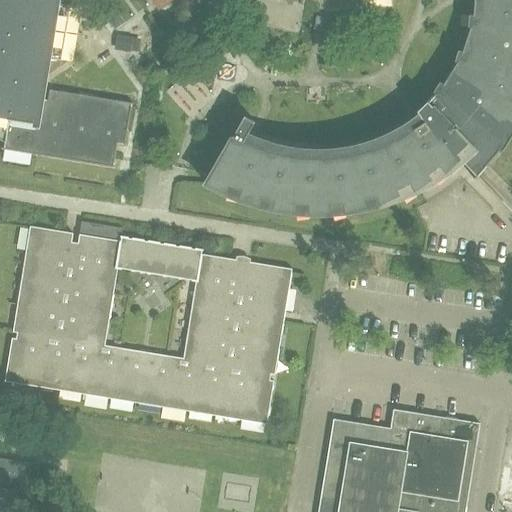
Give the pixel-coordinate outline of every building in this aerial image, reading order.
[(0,0),(0,140),(5,143),(5,144),(4,149),(2,148),(2,149),(115,168),(115,167),(114,167),(116,152),(118,142),(124,143),(125,140),(125,139),(126,131),(127,131),(131,103),(49,90),(47,100),(42,99),(49,57),(61,59),(70,5),(57,3),(57,0),(0,0)] [(511,0),(475,0),(474,16),(470,15),(469,27),(471,28),(463,52),(459,50),(455,62),(457,63),(444,84),(440,82),(434,92),(436,94),(417,112),(420,115),(416,119),(414,121),(404,127),(394,132),(382,138),(373,142),(362,145),(349,148),(339,150),(331,151),(325,151),(316,151),(308,151),(297,150),(290,149),(282,147),(274,145),(266,142),(255,138),(248,135),(256,122),(245,116),(206,184),(227,192),(225,195),(225,197),(260,204),(260,208),(259,208),(259,209),(296,210),(295,214),(295,216),(331,211),(332,215),(331,215),(332,216),(367,206),(368,210),(367,210),(368,212),(401,196),(402,200),(403,201),(418,190),(433,180),(435,184),(436,185),(461,160),(476,176),(474,179),(475,179),(488,164),(499,152),(502,153),(511,137),(511,0)] [(120,36),(118,49),(129,51),(131,38),(120,36)] [(203,251),(203,250),(120,237),(122,229),(81,223),(77,245),(71,244),(72,234),(29,228),(13,333),(17,334),(16,340),(12,339),(5,383),(267,424),(274,381),(269,380),(270,374),(275,375),(291,269),(249,263),(248,268),(234,266),(235,260),(201,255),(201,251),(203,251)] [(411,432),(414,413),(394,410),(391,429),(411,432)] [(411,432),(391,429),(334,419),(318,511),(456,511),(468,443),(477,444),(480,424),(414,413),(411,432)] [(0,511),(31,511),(39,463),(0,456),(0,511)]
